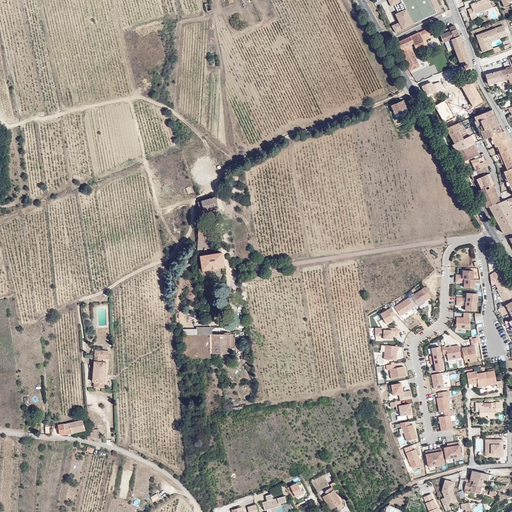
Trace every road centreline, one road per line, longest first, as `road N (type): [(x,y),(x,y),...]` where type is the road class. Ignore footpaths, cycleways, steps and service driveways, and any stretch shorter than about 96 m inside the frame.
road 1 (primary): [(360,0),(495,239)]
road 2 (unclassified): [(199,511),(162,471),(117,448),(0,433)]
road 3 (residential): [(449,0),(511,130)]
